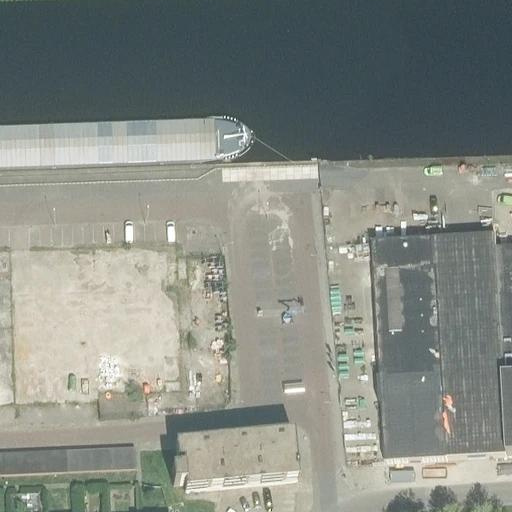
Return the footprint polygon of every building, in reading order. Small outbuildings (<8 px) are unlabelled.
[(495,239),(372,246),(384,467),(506,460),(511,460),(511,251),(496,252),(495,239)] [(88,279),(69,280),(70,303),(89,302),(88,279)] [(91,365),(56,365),(56,387),(91,387),(91,365)] [(293,440),(180,451),(182,471),(171,472),(172,486),(172,489),(178,488),(178,489),(183,488),(184,495),(297,484),(293,440)] [(123,452),(123,473),(135,473),(135,451),(133,451),(133,452),(123,452)] [(123,473),(123,452),(112,453),(113,474),(123,473)] [(102,474),(101,453),(90,454),(91,475),(102,474)] [(112,453),(101,453),(102,474),(113,474),(112,453)] [(69,454),(58,455),(59,476),(70,475),(69,454)] [(81,475),(80,454),(69,454),(70,475),(81,475)] [(90,454),(80,454),(81,475),(91,475),(90,454)]
